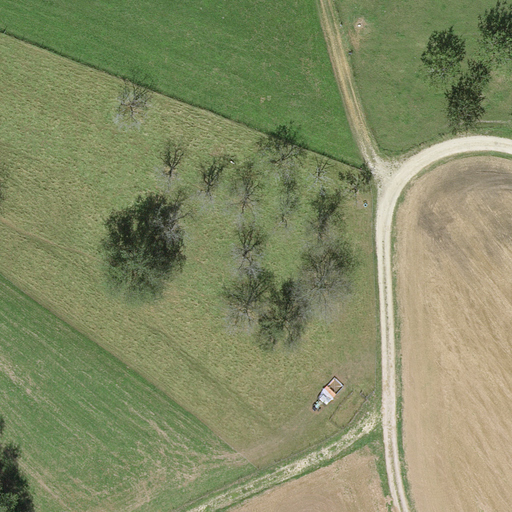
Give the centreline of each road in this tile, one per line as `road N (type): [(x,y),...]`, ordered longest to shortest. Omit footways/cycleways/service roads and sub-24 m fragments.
road 1 (track): [(511,149),(427,156),(390,189),(377,283),(397,511)]
road 2 (track): [(384,406),(340,444),(196,511)]
road 3 (track): [(390,189),(372,178),(320,0)]
